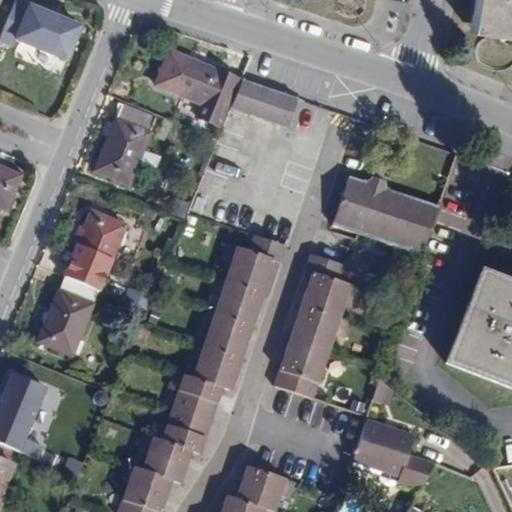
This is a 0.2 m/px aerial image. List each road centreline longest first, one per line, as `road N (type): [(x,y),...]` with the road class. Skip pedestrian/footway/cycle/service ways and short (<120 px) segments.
road 1 (residential): [(217,17),(419,86)]
road 2 (residential): [(62,163),(0,313)]
road 3 (residential): [(129,0),(71,142)]
